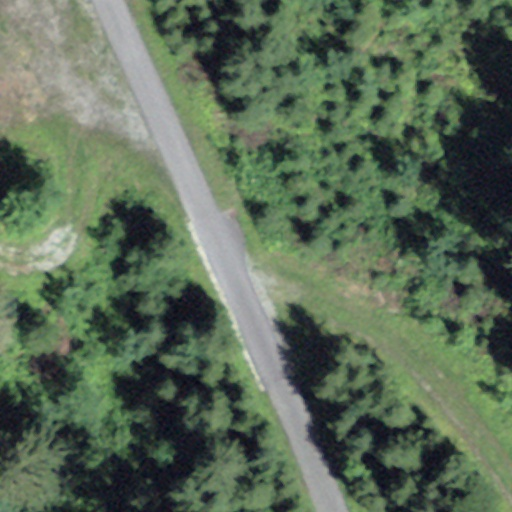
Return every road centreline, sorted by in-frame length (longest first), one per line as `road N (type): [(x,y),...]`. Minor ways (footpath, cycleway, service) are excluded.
road 1 (unclassified): [(108,0),(333,511)]
road 2 (track): [(229,272),(318,298),(386,343),(452,405),(511,488)]
road 3 (track): [(229,272),(0,200)]
